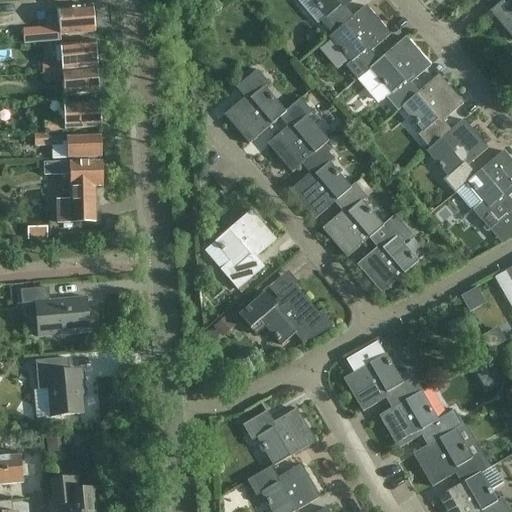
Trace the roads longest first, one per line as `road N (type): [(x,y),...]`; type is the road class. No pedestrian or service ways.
road 1 (residential): [(175,406),(139,0)]
road 2 (residential): [(378,325),(206,125)]
road 3 (residential): [(401,511),(307,366)]
road 4 (residential): [(511,122),(403,0)]
road 5 (residential): [(511,249),(378,325)]
road 6 (residential): [(307,366),(241,400),(175,406)]
